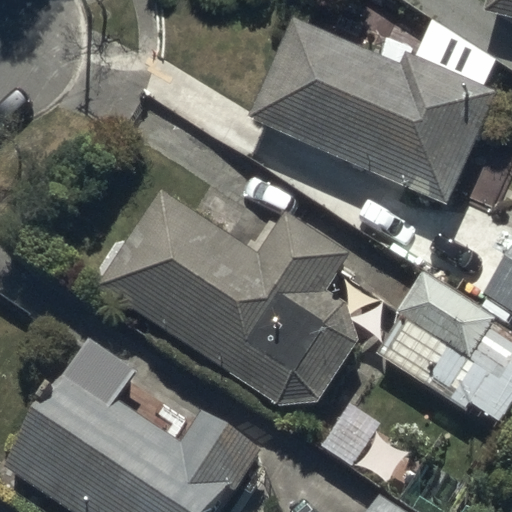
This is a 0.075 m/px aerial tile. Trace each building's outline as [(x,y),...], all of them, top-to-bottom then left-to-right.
[(511,0),(496,0),(492,19),(511,24),(511,0)] [(297,34),(254,131),(454,219),(497,121),(505,105),(410,63),(403,80),(297,34)] [(352,318),(335,307),(360,268),(290,223),(265,262),(170,201),(106,300),(288,418),(325,415),(366,352),(352,318)] [(511,269),(486,309),(511,325),(511,269)] [(511,423),(511,340),(427,286),(379,360),(502,439),(511,423)] [(186,458),(121,416),(141,385),(94,355),(74,386),(12,482),(59,511),(223,511),(237,490),(258,458),(207,425),(186,458)]
